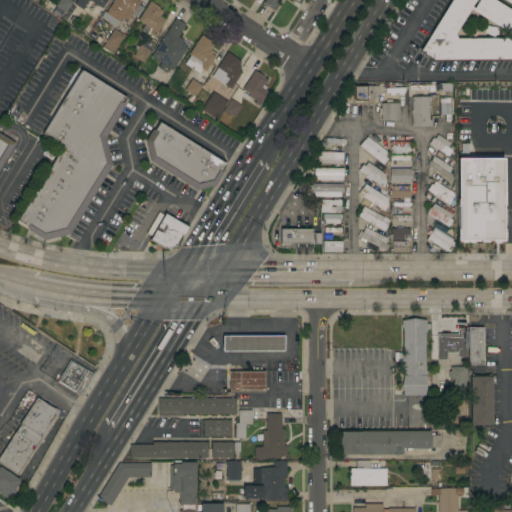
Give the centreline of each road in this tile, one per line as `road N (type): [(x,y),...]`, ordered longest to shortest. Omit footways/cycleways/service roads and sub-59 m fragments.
road 1 (primary): [(158,296),(511,299)]
road 2 (primary): [(219,269),(384,0)]
road 3 (primary): [(219,269),(70,264),(0,247)]
road 4 (residential): [(321,299),(318,511)]
road 5 (primary): [(348,0),(251,155)]
road 6 (primary): [(122,358),(31,511)]
road 7 (primary): [(117,432),(202,298)]
road 8 (primary): [(511,271),(353,271)]
road 9 (primary): [(251,155),(177,270)]
road 10 (primary): [(353,271),(219,269)]
